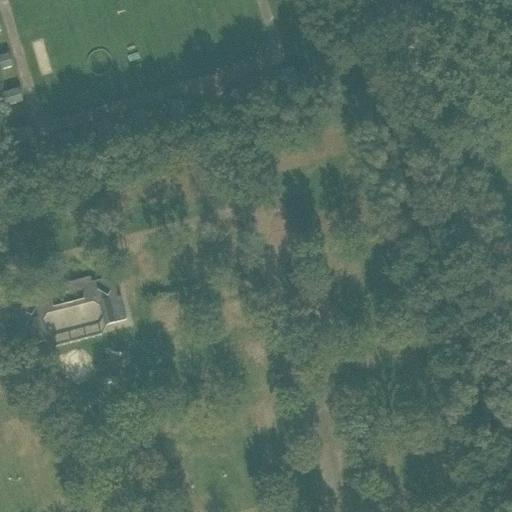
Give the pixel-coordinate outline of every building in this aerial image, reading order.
[(319,154),(333,150),(330,136),(315,140),(319,154)] [(143,207),(159,202),(153,179),(136,183),(143,207)] [(320,224),(326,243),(355,234),(349,215),(320,224)] [(327,258),(331,276),(356,272),(353,254),(327,258)] [(186,283),(213,278),(209,258),(182,262),(186,283)] [(91,278),(36,291),(38,297),(28,300),(20,311),(23,324),(22,324),(27,346),(48,342),(43,322),(47,316),(92,302),(99,307),(105,326),(127,321),(121,298),(118,299),(115,287),(105,280),(92,283),(91,278)] [(158,346),(165,371),(189,365),(182,340),(158,346)] [(283,384),(257,388),(262,414),(287,410),(283,384)] [(295,461),(290,439),(265,445),(270,467),(295,461)] [(183,464),(179,444),(159,448),(162,467),(183,464)] [(0,511),(16,511),(14,489),(0,491),(0,511)]
